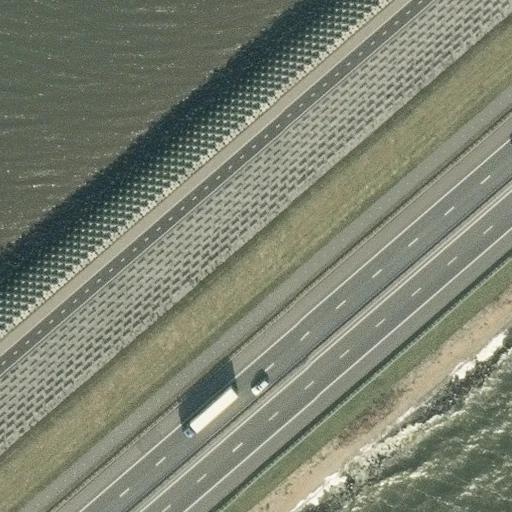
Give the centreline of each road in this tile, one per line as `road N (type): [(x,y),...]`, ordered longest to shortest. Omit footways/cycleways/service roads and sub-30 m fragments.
road 1 (motorway): [(511,151),(94,511)]
road 2 (motorway): [(158,511),(511,206)]
